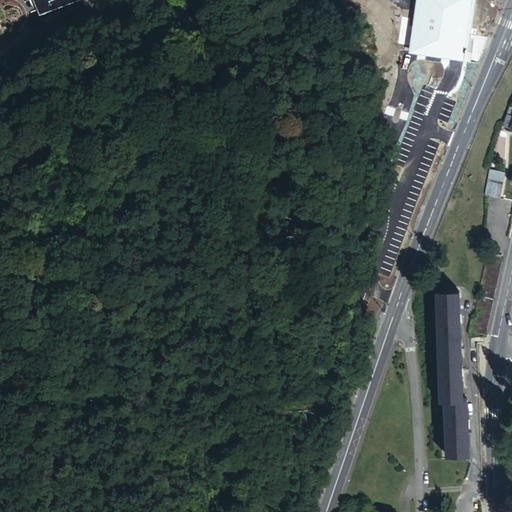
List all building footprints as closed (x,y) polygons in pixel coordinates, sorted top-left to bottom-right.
[(47,11),(42,0),(37,0),(42,13),(47,11)] [(42,0),(47,11),(74,0),(42,0)] [(395,99),(399,69),(387,67),(382,96),(393,98),(395,99)] [(428,75),(423,103),(435,105),(440,77),(428,75)] [(390,129),(394,101),(382,99),(377,127),(390,129)] [(507,111),(503,122),(507,124),(511,125),(511,102),(511,103),(508,110),(507,111)] [(422,106),(417,134),(429,136),(434,108),(422,106)] [(375,158),(388,160),(390,131),(389,131),(377,130),(375,158)] [(387,163),(374,161),(371,190),(385,191),(387,163)] [(491,166),(486,192),(501,194),(506,169),(491,166)] [(366,221),(379,223),(385,195),(372,192),(366,221)] [(379,226),(366,223),(359,251),(372,254),(374,247),(379,226)] [(490,252),(483,283),(481,288),(472,330),(485,333),(494,292),(503,255),(490,252)] [(361,285),(372,259),(360,254),(350,280),(361,285)] [(349,283),(338,310),(349,315),(360,288),(349,283)] [(446,453),(468,452),(466,396),(462,397),(458,289),(458,287),(437,289),(440,398),(444,398),(446,453)]
